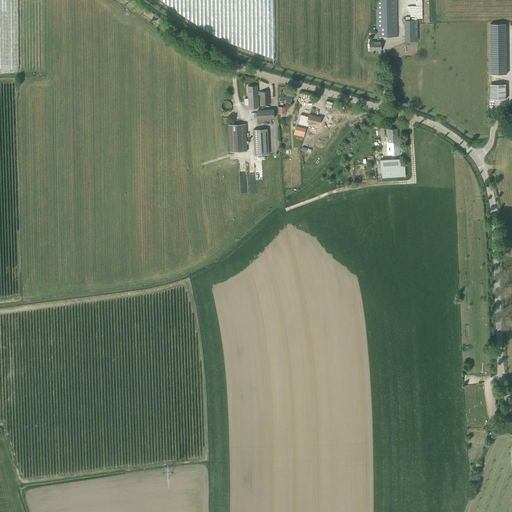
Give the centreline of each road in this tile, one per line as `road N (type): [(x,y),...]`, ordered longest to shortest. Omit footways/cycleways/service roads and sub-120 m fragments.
road 1 (tertiary): [(476,157),(416,118),(226,62),(126,0)]
road 2 (tertiary): [(511,411),(502,372),(494,211),(476,157)]
